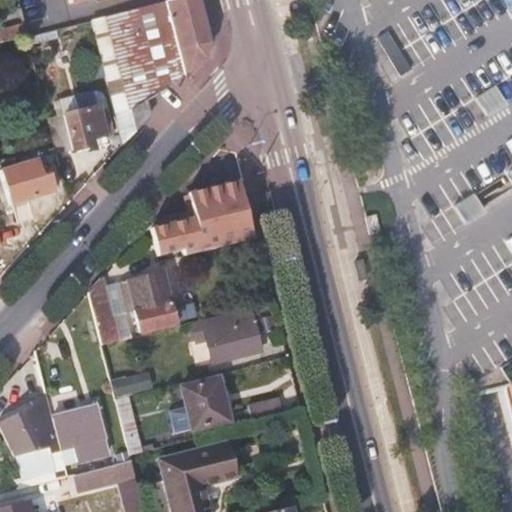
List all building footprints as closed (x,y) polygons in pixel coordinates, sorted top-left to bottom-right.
[(175,0),(168,2),(159,4),(161,11),(165,10),(183,78),(184,81),(206,57),(209,40),(198,0),(175,0)] [(161,11),(159,4),(152,6),(104,18),(134,134),(146,120),(143,104),(183,78),(165,10),(161,11)] [(94,109),(62,117),(71,151),(89,147),(88,141),(101,137),(94,109)] [(36,161),(0,171),(0,181),(6,206),(53,193),(48,176),(53,174),(51,164),(37,167),(36,161)] [(237,184),(233,169),(203,177),(207,192),(237,184)] [(250,235),(237,184),(207,192),(191,196),(197,220),(150,233),(157,259),(181,253),(250,235)] [(357,262),(353,263),(359,283),(368,281),(362,261),(357,262)] [(131,304),(140,334),(175,324),(162,274),(121,285),(127,305),(131,304)] [(112,316),(103,278),(87,294),(101,347),(118,343),(112,316)] [(259,352),(248,310),(194,324),(197,334),(213,330),(221,362),(259,352)] [(131,339),(125,314),(112,316),(118,343),(131,339)] [(114,399),(176,384),(172,367),(110,382),(114,399)] [(178,391),(188,432),(229,422),(219,381),(178,391)] [(139,453),(125,400),(115,402),(128,456),(139,453)] [(249,415),(278,411),(276,400),(247,404),(249,415)] [(43,425),(34,406),(0,423),(0,430),(7,444),(18,438),(24,450),(39,443),(32,430),(43,425)] [(108,457),(96,407),(51,419),(60,451),(71,449),(75,465),(108,457)] [(160,461),(172,511),(208,511),(202,486),(236,478),(228,445),(160,461)] [(66,479),(60,451),(48,454),(54,482),(66,479)] [(134,478),(130,462),(108,468),(112,484),(134,478)] [(112,484),(108,468),(74,476),(79,493),(112,484)] [(0,511),(29,511),(27,503),(0,510),(0,511)]
